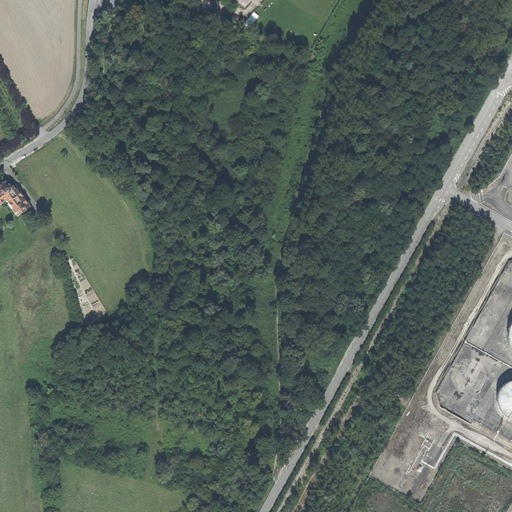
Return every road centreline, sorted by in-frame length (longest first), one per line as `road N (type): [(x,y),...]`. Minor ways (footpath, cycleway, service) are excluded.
road 1 (unclassified): [(263,511),(511,68)]
road 2 (track): [(279,484),(277,269),(338,55),(372,0)]
road 3 (unclassified): [(91,0),(87,77),(67,119),(45,138)]
